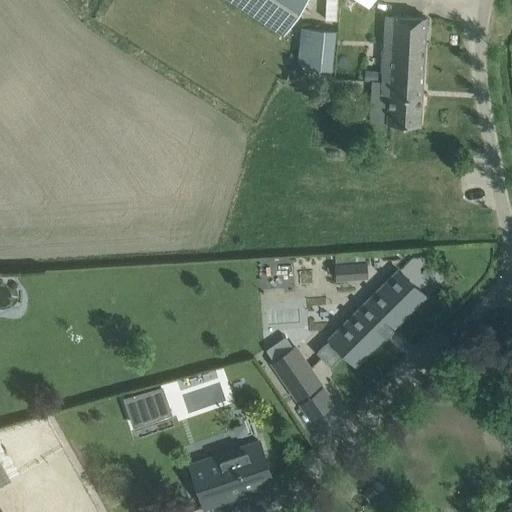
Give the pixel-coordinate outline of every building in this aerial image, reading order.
[(230,0),(283,34),(305,0),(230,0)] [(337,20),(337,0),(325,0),(325,20),(337,20)] [(388,109),(371,108),(371,121),(387,122),(387,123),(420,125),(426,17),(386,15),(382,81),(382,93),(389,93),(388,109)] [(300,28),(296,68),(331,72),(334,31),(300,28)] [(364,255),(335,257),(335,266),(336,279),(366,277),(364,255)] [(425,296),(398,269),(329,338),(331,340),(318,352),(331,364),(343,352),(355,364),(425,296)] [(285,336),(265,350),(272,360),(269,362),(296,401),(323,383),(296,344),(292,347),(285,336)] [(188,375),(166,378),(170,406),(192,403),(188,375)] [(487,388),(489,381),(480,377),(477,385),(479,388),(484,390),(487,388)] [(163,385),(122,397),(132,427),(172,414),(163,385)] [(273,484),(259,441),(190,465),(204,507),(273,484)]
